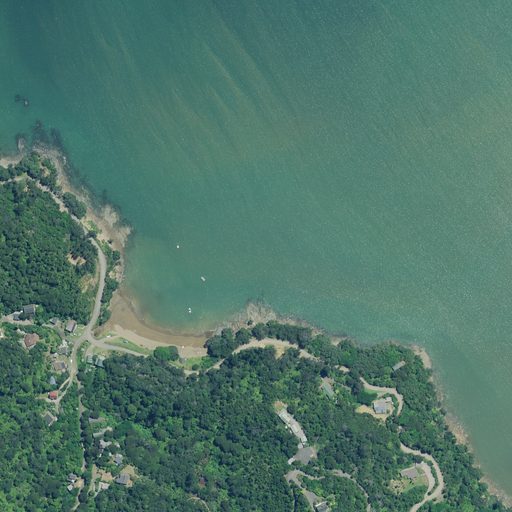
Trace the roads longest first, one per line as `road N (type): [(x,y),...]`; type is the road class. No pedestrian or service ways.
road 1 (unclassified): [(88,333),(201,370),(255,339),(282,340),(388,386),(396,395),(395,432),(404,447),(426,454),(438,479),(412,511)]
road 2 (unclassified): [(0,175),(49,185),(94,249),(102,268),(88,333)]
road 3 (residential): [(88,333),(71,359),(81,387),(84,454),(77,502)]
